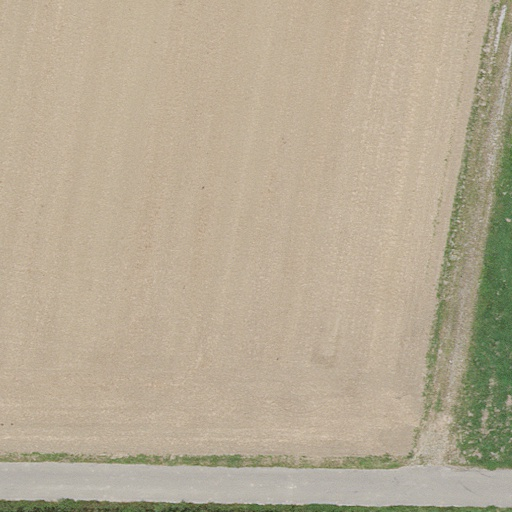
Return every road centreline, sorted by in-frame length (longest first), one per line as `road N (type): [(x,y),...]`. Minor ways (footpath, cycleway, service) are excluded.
road 1 (unclassified): [(511,496),(0,488)]
road 2 (track): [(511,68),(425,494)]
